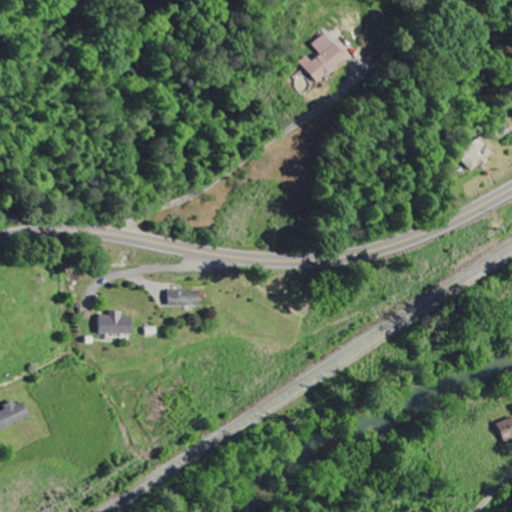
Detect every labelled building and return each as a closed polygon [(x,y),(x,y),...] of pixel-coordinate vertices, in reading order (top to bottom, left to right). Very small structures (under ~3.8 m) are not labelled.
[(297,63),(314,83),(345,57),(325,34),(311,46),(319,55),(311,62),(305,56),(297,63)] [(455,154),(467,172),(492,155),(480,137),(455,154)] [(198,291),(166,290),(165,306),(197,307),(198,291)] [(130,334),(130,317),(121,317),(121,312),(108,312),(108,316),(98,316),(98,334),(130,334)] [(23,400),(4,407),(5,412),(0,413),(0,428),(29,419),(23,400)] [(511,417),(495,423),(502,443),(511,439),(511,417)]
